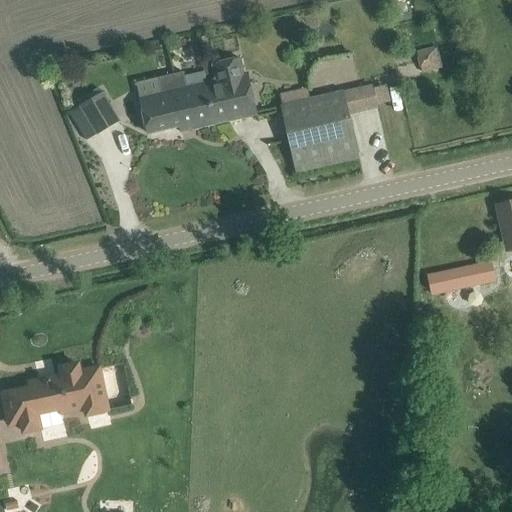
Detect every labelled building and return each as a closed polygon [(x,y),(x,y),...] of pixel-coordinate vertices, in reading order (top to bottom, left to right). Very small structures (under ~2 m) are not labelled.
[(417,73),(443,69),(439,46),(413,50),(417,73)] [(216,87),(207,88),(217,129),(257,121),(257,115),(249,79),(246,80),(245,75),(241,59),(211,65),(215,81),(216,87)] [(207,88),(205,78),(187,82),(186,80),(165,85),(168,97),(141,102),(149,138),(180,131),(181,137),(217,129),(207,88)] [(303,101),(301,94),(301,91),(283,94),(285,105),(281,106),(296,173),(359,159),(355,140),(344,92),(311,100),(303,101)] [(119,121),(103,94),(82,107),(98,134),(119,121)] [(511,249),(511,203),(497,207),(501,226),(507,250),(511,249)] [(490,263),(428,276),(432,296),(433,296),(495,283),(490,263)] [(29,389),(3,395),(10,426),(22,423),(24,433),(42,429),(38,414),(61,409),(62,414),(86,409),(87,416),(109,411),(106,398),(100,369),(80,373),(78,365),(61,369),(63,376),(30,383),(31,389),(29,389)]
